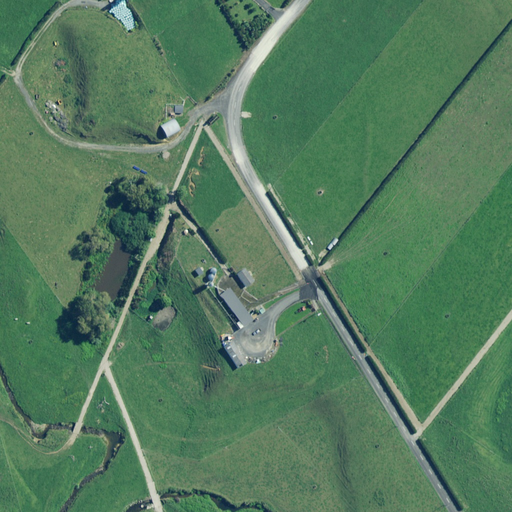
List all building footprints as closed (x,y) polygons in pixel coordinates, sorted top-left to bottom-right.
[(179,130),(173,119),(160,126),(166,138),(179,130)] [(217,269),(211,266),(205,278),(211,281),(217,269)] [(249,271),(247,267),(236,275),(245,288),(253,282),(247,273),(249,271)] [(199,268),(194,271),(197,277),(202,274),(199,268)] [(252,320),(229,289),(219,296),(238,321),(235,324),(239,329),(252,320)] [(229,339),(221,344),(236,369),(244,364),(229,339)]
